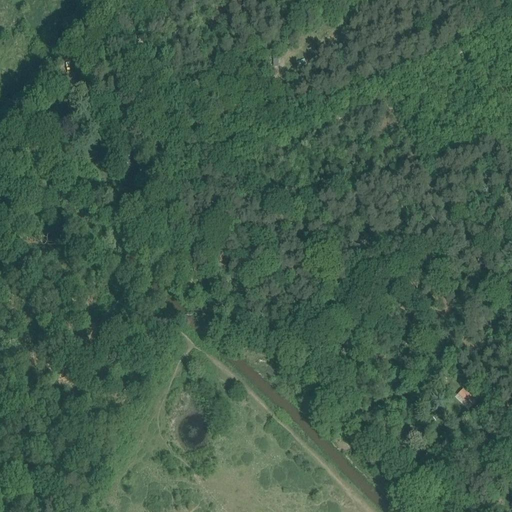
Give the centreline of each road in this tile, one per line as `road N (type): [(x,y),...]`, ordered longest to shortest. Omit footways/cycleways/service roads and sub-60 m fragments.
road 1 (track): [(218,152),(511,18)]
road 2 (track): [(274,197),(218,152),(107,0)]
road 3 (track): [(511,308),(423,255),(294,209)]
